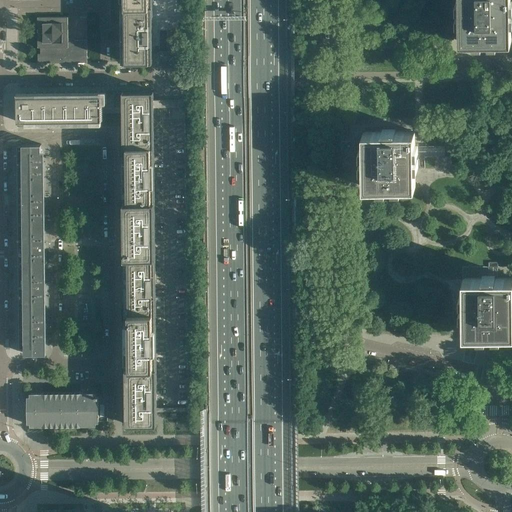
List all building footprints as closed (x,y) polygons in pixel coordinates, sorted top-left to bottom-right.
[(153,61),(152,0),(122,0),(122,22),(126,22),(126,34),(123,34),(126,34),(126,46),(123,47),(123,62),(153,61)] [(511,38),(509,0),(455,0),(457,39),(491,39),(511,38)] [(68,42),(68,17),(38,17),(38,48),(41,48),(41,54),(38,54),(38,63),(87,62),(87,40),(74,40),(75,42),(68,42)] [(154,108),(154,106),(154,91),(123,91),(102,92),(102,108),(127,107),(127,147),(154,147),(154,131),(151,131),(151,108),(154,108)] [(102,120),(102,108),(102,92),(30,93),(30,96),(28,96),(18,96),(18,105),(18,121),(26,121),(26,124),(102,124),(102,120)] [(363,183),(413,183),(413,133),(363,133),(363,162),(363,183)] [(46,283),(46,248),(46,242),(45,208),(45,202),(45,151),(42,152),(42,144),(18,144),(19,207),(20,267),(20,284),(20,288),(20,328),(20,347),(25,347),(25,353),(47,353),(46,329),(46,323),(46,289),(46,283)] [(154,163),(154,147),(127,147),(128,203),(155,202),(155,186),(152,186),(151,163),(154,163)] [(455,150),(436,151),(437,163),(456,162),(455,150)] [(155,218),(155,202),(128,203),(129,258),(156,258),(155,242),(152,242),(152,218),(155,218)] [(156,274),(156,258),(129,258),(129,313),(156,313),(156,297),(153,297),(153,274),(156,274)] [(511,282),(461,284),(462,335),(490,335),(511,334),(511,282)] [(156,329),(156,313),(129,313),(130,368),(157,368),(157,352),(153,352),(153,329),(156,329)] [(157,384),(157,368),(130,368),(130,424),(157,424),(157,411),(157,408),(154,408),(154,384),(157,384)] [(114,421),(114,396),(98,396),(96,396),(96,392),(81,393),(81,392),(43,392),(43,393),(31,393),(31,397),(28,397),(29,422),(31,422),(31,426),(43,425),(43,426),(81,425),(96,425),(96,421),(99,421),(114,421)]
